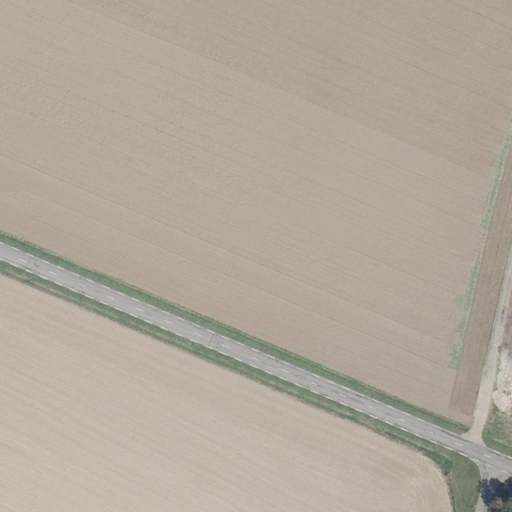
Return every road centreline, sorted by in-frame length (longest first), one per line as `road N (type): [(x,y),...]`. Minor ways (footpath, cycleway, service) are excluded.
road 1 (secondary): [(0,251),(511,468)]
road 2 (track): [(511,273),(469,450)]
